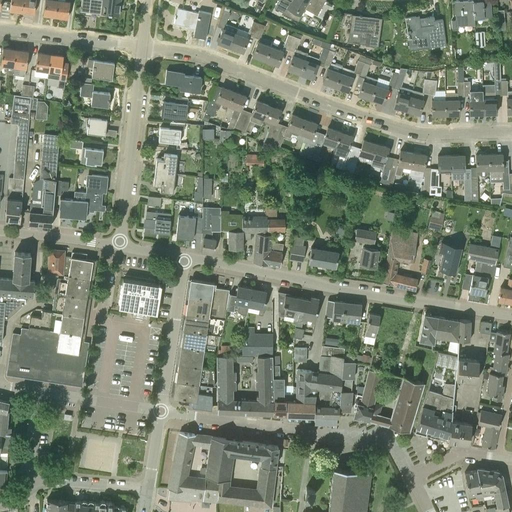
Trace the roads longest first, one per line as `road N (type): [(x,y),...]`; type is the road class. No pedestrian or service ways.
road 1 (residential): [(511,131),(421,132),(204,55),(141,47)]
road 2 (tertiary): [(511,316),(185,259)]
road 3 (residential): [(409,478),(391,445),(159,411)]
road 4 (residential): [(119,242),(141,47)]
road 5 (tertiary): [(159,411),(185,259)]
road 6 (residential): [(0,372),(8,321),(38,298),(38,235)]
road 7 (residential): [(0,31),(141,47)]
road 8 (residential): [(39,392),(159,411)]
